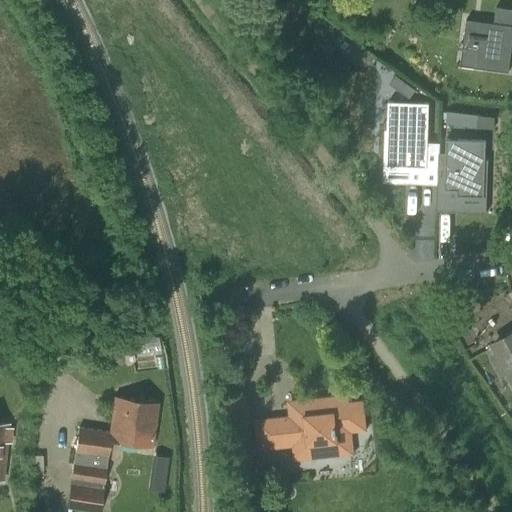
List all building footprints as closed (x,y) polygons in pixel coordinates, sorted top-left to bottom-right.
[(511,67),(511,20),(473,15),(469,45),(482,47),(480,63),(511,67)] [(416,89),(407,83),(401,91),(409,97),(416,89)] [(384,102),(386,166),(426,164),(424,100),(384,102)] [(447,123),(462,125),(463,114),(448,112),(447,123)] [(443,135),(445,185),(458,184),(458,190),(485,189),(483,133),(443,135)] [(492,356),(503,376),(504,376),(503,374),(508,371),(511,379),(511,335),(494,346),(499,355),(494,357),(493,356),(492,356)] [(353,454),(351,432),(366,430),(362,401),(348,403),(347,395),(296,401),(289,410),(289,417),(255,420),(258,450),(293,446),(294,461),(353,454)] [(68,507),(99,511),(109,440),(151,446),(157,404),(114,398),(109,432),(79,428),(68,507)] [(158,454),(152,486),(167,489),(172,457),(158,454)]
